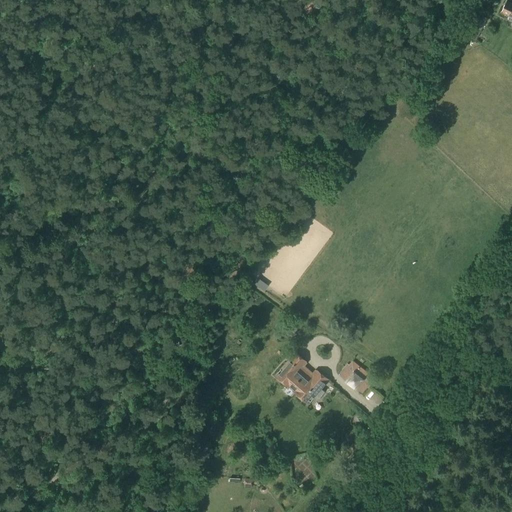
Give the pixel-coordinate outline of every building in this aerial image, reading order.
[(511,16),(511,3),(508,1),(502,12),(511,16)] [(257,279),(253,285),(263,292),(267,287),(257,279)] [(296,352),(276,375),(287,384),(297,393),(309,403),(318,392),(320,394),(324,389),(322,388),(328,381),(329,380),(318,370),(313,375),(302,366),(306,362),(296,352)] [(362,394),(374,379),(351,361),(339,376),(362,394)] [(342,455),(349,443),(341,436),(333,448),(342,455)]
